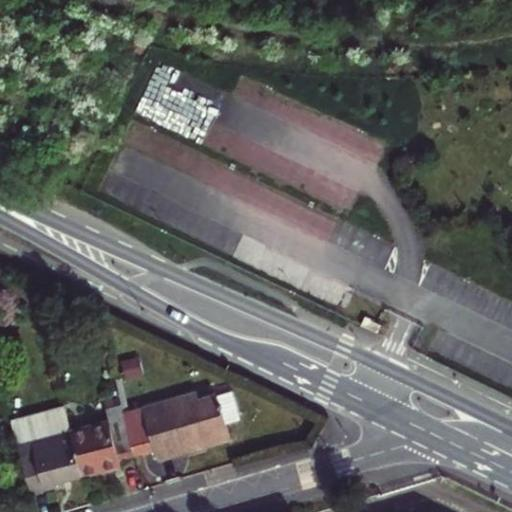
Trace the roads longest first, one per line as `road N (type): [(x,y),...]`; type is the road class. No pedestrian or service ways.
road 1 (tertiary): [(494,419),(0,202)]
road 2 (tertiary): [(0,215),(201,330),(425,440)]
road 3 (residential): [(179,511),(425,440)]
